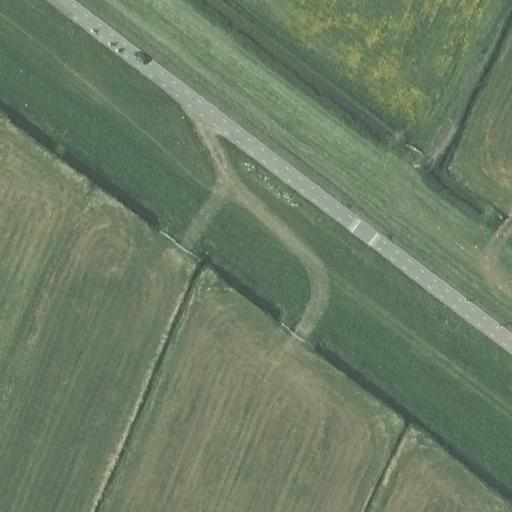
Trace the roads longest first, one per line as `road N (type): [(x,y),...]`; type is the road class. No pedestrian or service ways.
road 1 (tertiary): [(58,0),(511,345)]
road 2 (track): [(295,346),(324,310),(329,273),(224,184),(191,101)]
